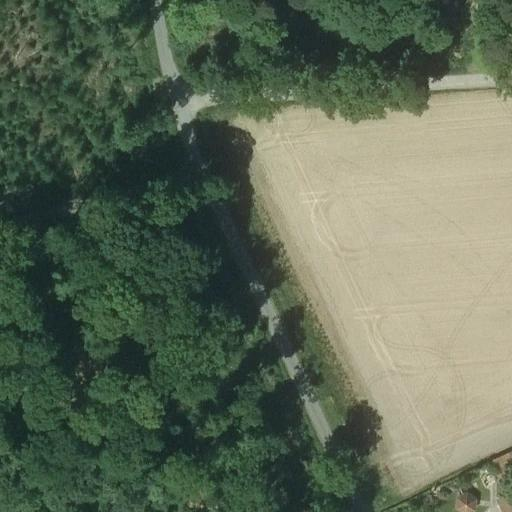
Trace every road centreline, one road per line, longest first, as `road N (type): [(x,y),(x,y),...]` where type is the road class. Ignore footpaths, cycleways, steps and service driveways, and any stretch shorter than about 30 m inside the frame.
road 1 (unclassified): [(374,511),(162,53),(153,0)]
road 2 (track): [(511,19),(162,53)]
